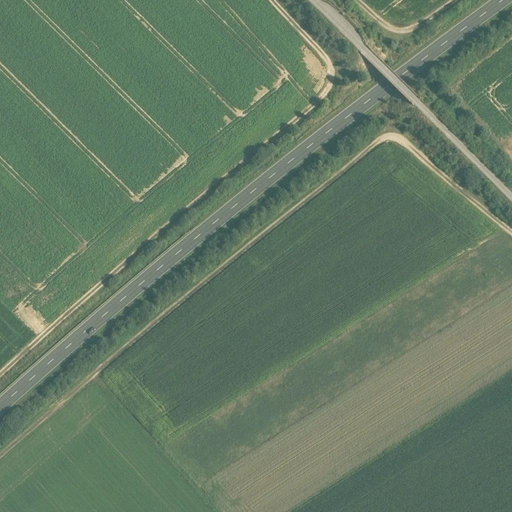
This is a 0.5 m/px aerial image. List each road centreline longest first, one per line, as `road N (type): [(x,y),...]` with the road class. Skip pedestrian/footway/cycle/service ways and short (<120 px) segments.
road 1 (primary): [(511,7),(198,250),(0,422)]
road 2 (track): [(0,471),(174,321),(397,147)]
road 3 (track): [(328,68),(337,94),(329,105),(0,387)]
road 4 (track): [(301,0),(511,205)]
road 5 (track): [(511,242),(397,147),(400,136),(389,123)]
road 6 (track): [(98,386),(215,511)]
road 7 (track): [(348,0),(407,40),(473,0)]
